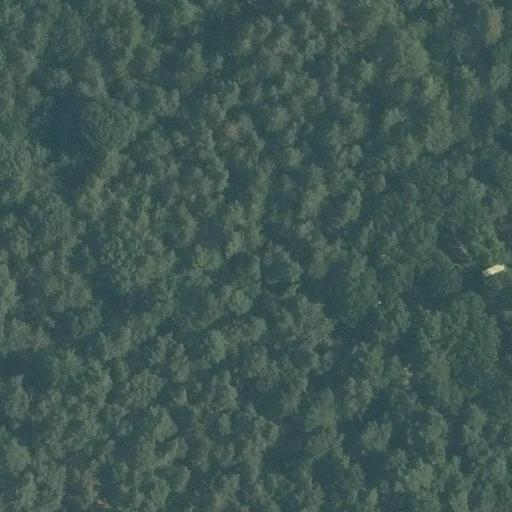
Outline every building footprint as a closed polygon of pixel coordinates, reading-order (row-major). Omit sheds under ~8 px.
[(511,288),(511,242),(498,249),(505,265),(508,271),(483,282),(490,298),(511,288)] [(470,290),(476,301),(489,295),(483,284),(470,290)] [(446,333),(435,345),(445,354),(456,342),(446,333)] [(393,352),(379,343),(373,353),(387,362),(393,352)] [(374,379),(360,383),(364,400),(378,396),(374,379)] [(319,397),(311,384),(300,391),(307,404),(319,397)] [(498,448),(495,462),(508,466),(511,451),(498,448)] [(446,458),(431,454),(427,469),(442,473),(446,458)] [(461,474),(443,482),(448,492),(466,483),(461,474)]
